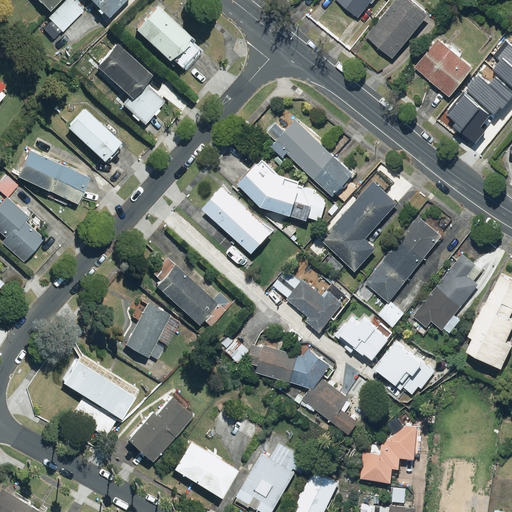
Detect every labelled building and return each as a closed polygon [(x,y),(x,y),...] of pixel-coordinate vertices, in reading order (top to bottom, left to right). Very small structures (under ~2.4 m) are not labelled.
[(44,0),(53,9),(61,0),(44,0)] [(85,10),(74,0),(65,0),(49,17),(65,31),(85,10)] [(96,0),(112,14),(124,0),(96,0)] [(340,0),(361,17),(374,0),(340,0)] [(419,0),(398,0),(369,35),(396,57),(434,12),(419,0)] [(202,44),(159,4),(138,26),(180,66),(202,44)] [(478,63),(441,35),(417,65),(454,93),(478,63)] [(99,65),(131,93),(124,101),(146,120),(165,98),(146,81),(153,73),(118,43),(99,65)] [(511,73),(496,64),(466,112),(491,127),(511,93),(511,73)] [(122,138),(85,106),(69,125),(106,157),(122,138)] [(277,158),(283,164),(289,157),(286,155),(288,152),(336,193),(357,169),(298,117),(274,145),(283,152),(277,158)] [(253,145),(229,169),(253,193),(313,208),(318,191),(308,175),(289,165),(270,162),(253,145)] [(90,174),(30,146),(17,173),(77,201),(90,174)] [(18,183),(7,172),(0,178),(0,186),(7,194),(18,183)] [(401,199),(377,178),(325,238),(359,267),(380,244),(369,235),(401,199)] [(201,211),(252,254),(273,231),(222,187),(201,211)] [(28,214),(6,194),(0,201),(0,230),(3,233),(0,237),(0,238),(23,260),(44,237),(24,218),(28,214)] [(421,214),(368,280),(392,299),(445,233),(421,214)] [(300,230),(290,220),(283,228),(292,237),(300,230)] [(255,263),(235,245),(229,251),(249,270),(255,263)] [(478,262),(465,251),(415,314),(430,325),(434,319),(446,327),(447,326),(453,330),(463,317),(457,313),(481,282),(469,273),(478,262)] [(347,266),(335,256),(329,263),(341,272),(347,266)] [(218,303),(176,263),(157,284),(199,323),(218,303)] [(476,334),(470,346),(506,363),(511,351),(511,337),(511,333),(511,273),(503,269),(472,333),(476,334)] [(286,270),(273,286),(287,297),(285,299),(308,317),(305,321),(319,333),(343,305),(328,292),(324,298),(302,280),(301,282),(286,270)] [(159,336),(169,341),(175,330),(165,325),(172,312),(145,298),(136,315),(140,317),(127,343),(150,355),(159,336)] [(395,325),(406,312),(391,299),(380,312),(395,325)] [(352,315),(335,336),(346,344),(344,347),(350,352),(354,348),(370,361),(389,339),(363,318),(360,322),(352,315)] [(233,331),(222,342),(237,357),(248,346),(233,331)] [(397,342),(375,370),(402,391),(404,389),(412,394),(418,387),(421,389),(435,372),(397,342)] [(269,343),(260,370),(311,386),(304,398),(354,429),(361,418),(344,408),(352,395),(326,378),(336,362),(308,344),(302,354),(269,343)] [(140,384),(80,349),(63,378),(122,413),(140,384)] [(152,457),(194,411),(172,391),(156,410),(153,408),(128,436),(152,457)] [(117,415),(84,395),(73,413),(107,433),(117,415)] [(224,401),(215,417),(256,440),(265,424),(224,401)] [(408,421),(384,440),(383,445),(367,444),(366,476),(395,477),(396,464),(404,464),(404,452),(422,453),(423,422),(408,421)] [(239,466),(190,436),(173,465),(221,494),(239,466)] [(272,456),(264,451),(237,495),(265,511),(274,511),(299,469),(304,472),(311,459),(280,441),(272,456)] [(474,511),(481,460),(451,456),(443,511),(474,511)] [(325,511),(343,479),(317,466),(293,511),(325,511)] [(0,511),(46,511),(4,486),(0,492),(0,511)] [(420,511),(421,504),(363,499),(361,511),(420,511)]
